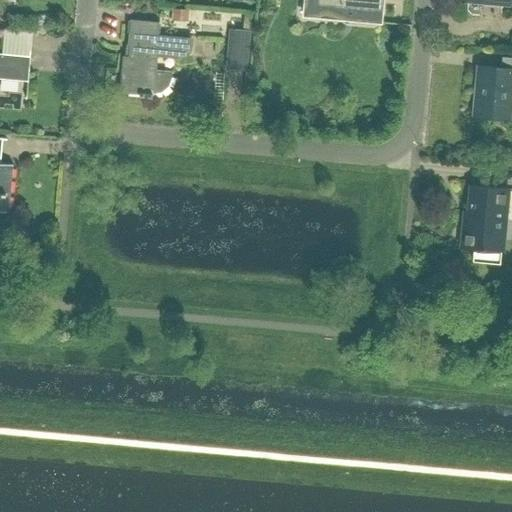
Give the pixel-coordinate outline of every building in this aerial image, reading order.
[(317,0),(317,4),(381,10),(382,0),(317,0)] [(156,54),(178,56),(184,55),(190,51),(191,45),(191,40),(158,37),(160,22),(131,19),(127,56),(126,56),(123,91),(153,94),(162,92),(169,86),(173,77),(173,72),(155,70),(156,54)] [(251,29),(229,28),(226,67),(248,69),(251,29)] [(322,82),(377,81),(376,41),(322,42),(322,82)] [(0,78),(28,81),(26,98),(28,98),(32,56),(0,53),(0,78)] [(511,109),(511,57),(503,57),(502,68),(478,66),(474,116),(511,119),(511,109)] [(8,138),(0,137),(0,210),(10,212),(15,164),(0,162),(0,139),(8,140),(8,138)] [(461,248),(473,250),(472,261),(500,263),(501,252),(504,252),(510,189),(471,185),(468,222),(464,221),(461,248)]
